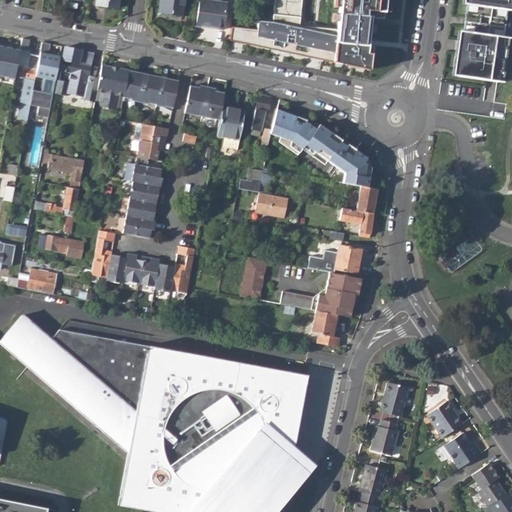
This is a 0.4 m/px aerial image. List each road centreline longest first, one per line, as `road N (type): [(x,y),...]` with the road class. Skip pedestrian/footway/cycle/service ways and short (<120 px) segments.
road 1 (unknown): [(359,366),(2,304)]
road 2 (residential): [(193,61),(174,128),(175,143),(192,158),(170,198),(171,240),(153,250),(127,246)]
road 3 (residential): [(193,61),(379,112)]
road 4 (residential): [(326,511),(361,354)]
road 5 (residential): [(396,136),(407,292)]
road 6 (residential): [(421,316),(509,439)]
road 7 (residential): [(0,22),(132,47)]
